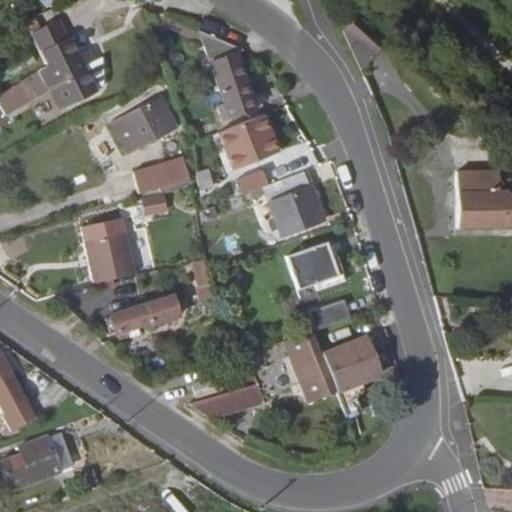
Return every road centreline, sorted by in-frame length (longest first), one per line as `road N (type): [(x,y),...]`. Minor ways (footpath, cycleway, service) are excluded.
road 1 (tertiary): [(413,443),(425,373),(337,93),(280,32),(230,0)]
road 2 (tertiary): [(0,310),(256,481),(348,489),(387,469),(413,443)]
